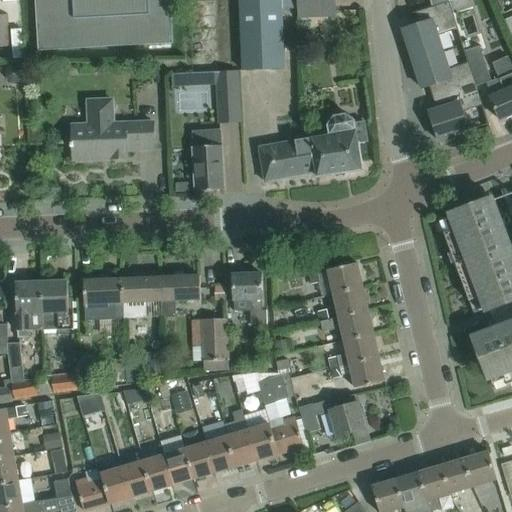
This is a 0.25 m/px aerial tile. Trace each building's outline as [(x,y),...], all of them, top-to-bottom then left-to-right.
[(34,0),(37,49),(172,44),(169,0),(34,0)] [(238,0),(242,72),(284,70),(282,10),(293,9),(292,0),(238,0)] [(335,12),(334,0),(296,0),(297,13),(335,12)] [(402,30),(412,61),(443,51),(438,36),(457,29),(448,2),(411,14),(411,15),(415,14),(419,24),(407,28),(407,29),(402,30)] [(7,15),(0,15),(0,47),(9,46),(7,15)] [(467,39),(461,41),(464,51),(470,49),(467,39)] [(470,49),(464,51),(468,62),(475,84),(476,86),(491,81),(479,46),(470,49)] [(448,69),(443,51),(412,61),(419,84),(420,84),(421,89),(426,87),(426,88),(429,87),(432,98),(475,84),(468,62),(448,69)] [(511,67),(508,57),(492,63),(499,79),(504,91),(490,97),(500,121),(511,115),(511,67)] [(11,65),(6,71),(6,78),(12,83),(19,82),(23,77),(23,70),(18,65),(11,65)] [(237,71),(216,72),(217,99),(239,98),(237,71)] [(476,86),(475,84),(432,98),(436,109),(433,110),(429,112),(430,116),(437,137),(438,142),(443,140),(443,141),(469,132),(462,112),(482,106),(476,86)] [(153,122),(115,123),(114,99),(86,100),(87,124),(72,125),(72,142),(70,142),(70,148),(72,148),(73,156),(111,155),(111,159),(127,158),(127,150),(154,149),(153,122)] [(324,136),(310,138),(316,173),(317,177),(362,170),(358,144),(368,142),(364,122),(354,124),(354,122),(345,115),(334,117),(328,125),(328,126),(322,127),(324,136)] [(35,128),(31,133),(31,144),(43,143),(47,138),(35,128)] [(192,148),(195,192),(224,190),(220,130),(205,131),(206,147),(192,148)] [(316,173),(310,138),(258,148),(264,182),(316,173)] [(511,240),(509,241),(498,212),(499,212),(494,200),(445,219),(449,231),(443,233),(469,301),(475,299),(480,311),(511,299),(511,321),(486,331),(474,335),(493,384),(505,380),(507,386),(511,383),(511,240)] [(328,270),(333,294),(363,287),(357,263),(328,270)] [(318,273),(309,275),(299,277),(301,288),(321,283),(318,273)] [(226,301),(227,319),(227,328),(247,328),(247,319),(239,320),(238,301),(251,300),(252,334),(264,333),(264,326),(267,326),(266,311),(262,311),(261,274),(233,275),(234,301),(226,301)] [(200,276),(161,278),(162,302),(163,319),(176,318),(175,301),(201,300),(200,276)] [(161,278),(123,279),(124,313),(138,313),(137,303),(162,302),(161,278)] [(123,279),(83,281),(85,321),(124,319),(124,313),(123,279)] [(67,282),(42,283),(44,330),(58,329),(59,335),(68,335),(68,330),(73,329),(72,299),(68,299),(67,282)] [(44,330),(42,283),(15,284),(18,338),(30,338),(30,331),(44,330)] [(225,286),(215,287),(216,302),(226,302),(225,286)] [(368,311),(363,287),(333,294),(338,318),(368,311)] [(318,312),(320,322),(329,320),(327,310),(318,312)] [(374,334),(368,311),(338,318),(329,320),(320,322),(323,333),(341,328),(344,341),(374,334)] [(229,370),(227,328),(227,319),(201,320),(203,371),(229,370)] [(379,358),(374,334),(344,341),(347,354),(329,359),(331,369),(340,367),(349,365),(379,358)] [(20,344),(7,345),(8,355),(12,400),(47,395),(45,378),(23,381),(20,344)] [(165,353),(145,354),(146,377),(166,376),(165,353)] [(385,382),(379,358),(349,365),(355,389),(385,382)] [(126,369),(126,359),(113,360),(113,368),(103,368),(104,380),(127,379),(126,369)] [(126,359),(126,369),(140,368),(139,359),(126,359)] [(287,361),(275,363),(277,373),(289,370),(287,361)] [(43,364),(45,378),(47,395),(80,390),(77,373),(52,377),(49,362),(43,364)] [(342,377),(340,367),(331,369),(333,379),(342,377)] [(162,399),(171,397),(166,378),(157,381),(162,399)] [(299,406),(312,403),(308,386),(295,389),(299,406)] [(0,389),(0,403),(12,401),(12,400),(9,388),(0,389)] [(139,389),(124,393),(128,409),(143,404),(139,389)] [(186,392),(171,397),(176,415),(192,411),(186,392)] [(124,394),(109,398),(114,414),(128,410),(124,394)] [(362,415),(364,414),(361,405),(359,405),(358,402),(357,403),(355,394),(329,402),(329,401),(313,405),(313,404),(299,408),(306,434),(320,429),(317,416),(329,412),(337,437),(366,429),(362,415)] [(24,406),(15,408),(17,418),(26,417),(24,406)] [(0,409),(0,435),(10,433),(6,409),(0,409)] [(43,426),(54,423),(50,410),(39,414),(43,426)] [(285,426),(271,430),(278,454),(303,447),(295,418),(283,421),(285,426)] [(278,454),(271,430),(269,424),(248,431),(257,461),(278,454)] [(257,461),(248,431),(227,437),(236,467),(257,461)] [(0,459),(14,457),(10,433),(0,435),(0,459)] [(62,447),(59,433),(44,437),(46,450),(62,447)] [(236,467),(227,437),(206,443),(215,473),(236,467)] [(215,473),(206,443),(185,449),(194,479),(215,473)] [(194,479),(185,449),(164,456),(173,485),(194,479)] [(65,461),(63,450),(51,452),(53,463),(65,461)] [(488,452),(464,459),(473,487),(496,480),(488,452)] [(173,485),(164,456),(143,462),(152,492),(173,485)] [(0,483),(18,480),(14,457),(0,459),(0,483)] [(473,487),(464,459),(441,466),(450,494),(473,487)] [(511,461),(500,465),(509,496),(511,495),(511,461)] [(152,492),(143,462),(122,468),(131,498),(152,492)] [(450,494),(441,466),(418,473),(428,506),(432,511),(442,509),(438,497),(450,494)] [(131,498),(122,468),(101,474),(109,504),(131,498)] [(432,511),(428,506),(418,473),(395,480),(404,507),(405,511),(432,511)] [(109,504),(101,474),(100,475),(102,480),(88,485),(87,480),(75,483),(84,511),(109,504)] [(55,482),(58,498),(72,496),(69,479),(55,482)] [(0,508),(23,504),(18,480),(0,483),(0,508)] [(388,511),(404,507),(395,480),(372,487),(379,511),(388,511)] [(58,501),(61,511),(76,511),(72,496),(58,501)] [(23,504),(0,508),(0,511),(43,511),(41,501),(23,504)]
